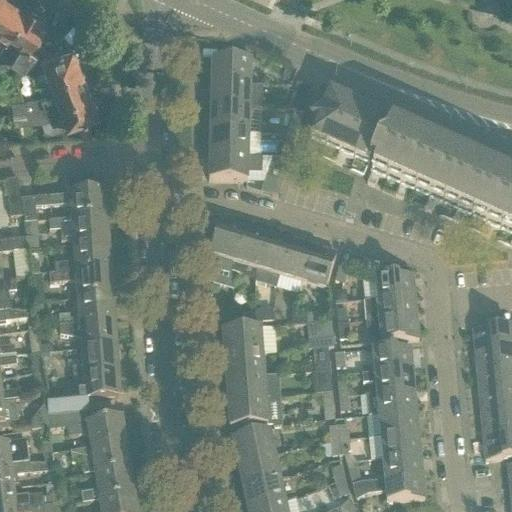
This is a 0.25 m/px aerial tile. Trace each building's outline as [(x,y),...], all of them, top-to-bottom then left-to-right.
[(8,36),(26,5),(17,0),(0,0),(0,30),(0,31),(0,30),(0,51),(9,36),(8,36)] [(47,18),(26,5),(8,36),(9,36),(0,51),(0,55),(9,61),(25,71),(37,55),(30,50),(36,39),(34,38),(47,18)] [(41,58),(46,71),(32,76),(36,86),(41,84),(80,70),(76,59),(77,57),(75,51),(73,50),(71,47),(41,58)] [(249,89),(250,64),(247,64),(247,52),(222,51),(222,63),(212,63),(211,88),(249,89)] [(81,72),(80,70),(41,84),(45,96),(24,102),(25,111),(42,107),(42,104),(56,99),(58,103),(88,92),(84,82),(85,79),(83,73),(81,72)] [(310,91),(296,87),(288,113),(293,115),(302,117),(310,91)] [(248,113),(249,89),(211,88),(210,112),(248,113)] [(81,120),(96,114),(95,111),(96,109),(94,102),(91,102),(88,92),(58,103),(56,99),(42,104),(42,107),(25,111),(24,102),(24,100),(10,101),(12,124),(40,122),(61,114),(66,126),(72,124),(74,125),(80,122),(81,120)] [(392,125),(334,99),(328,97),(321,114),(312,120),(310,125),(316,128),(305,153),(313,157),(317,147),(338,157),(334,166),(341,169),(345,160),(354,164),(356,159),(370,166),(372,162),(376,164),(366,187),(374,190),(378,181),(398,190),(395,199),(402,203),(406,193),(427,203),(423,212),(431,215),(435,206),(456,215),(451,224),(459,228),(463,219),(483,228),(479,237),(487,240),(491,231),(511,241),(508,250),(511,251),(511,184),(390,131),(392,125)] [(247,137),(248,113),(210,112),(209,136),(247,137)] [(298,131),(302,117),(293,115),(289,129),(298,131)] [(247,161),(247,137),(209,136),(209,160),(247,161)] [(282,147),(278,163),(287,166),(292,150),(282,147)] [(209,160),(208,185),(245,186),(246,186),(246,177),(260,178),(261,162),(247,161),(209,160)] [(277,201),(287,166),(278,163),(270,161),(260,196),(277,201)] [(19,202),(17,184),(5,185),(10,222),(21,220),(19,202)] [(105,216),(105,209),(103,207),(102,196),(19,202),(21,220),(22,227),(36,225),(35,211),(69,208),(70,223),(104,220),(104,218),(105,216)] [(107,240),(106,233),(105,231),(104,220),(70,223),(49,225),(49,235),(60,234),(61,246),(72,246),(74,265),(54,267),(55,277),(108,273),(107,262),(108,261),(108,253),(106,252),(105,242),(107,240)] [(216,234),(204,231),(207,271),(229,277),(230,275),(243,230),(219,223),(216,234)] [(37,240),(36,225),(22,227),(25,241),(37,240)] [(255,273),(266,237),(243,230),(230,275),(241,278),(244,270),(255,273)] [(278,280),(289,243),(266,237),(255,273),(278,280)] [(0,273),(0,255),(25,253),(24,243),(0,245),(0,284),(3,285),(1,274),(0,273)] [(301,287),(312,250),(289,243),(278,280),(301,287)] [(336,257),(312,250),(301,287),(325,294),(336,257)] [(39,278),(38,266),(29,267),(31,279),(39,278)] [(343,287),(347,273),(338,271),(334,285),(343,287)] [(55,277),(49,277),(49,287),(75,285),(78,318),(78,323),(70,323),(70,318),(58,319),(59,329),(111,325),(111,315),(112,313),(112,306),(110,304),(109,295),(111,293),(110,285),(108,284),(108,273),(55,277)] [(414,300),(412,277),(373,281),(376,304),(414,300)] [(10,315),(8,305),(7,296),(15,295),(13,284),(3,285),(0,284),(0,317),(11,316),(11,315),(10,315)] [(414,300),(376,304),(364,305),(366,326),(416,321),(414,300)] [(335,314),(337,329),(346,328),(344,313),(335,314)] [(0,326),(11,325),(28,323),(27,315),(19,316),(18,314),(11,315),(11,316),(0,317),(0,360),(15,358),(14,350),(0,351),(0,326)] [(35,314),(27,315),(28,323),(27,323),(28,336),(37,335),(35,314)] [(210,317),(211,330),(236,328),(235,315),(210,317)] [(268,316),(254,317),(255,326),(269,325),(268,316)] [(254,317),(235,318),(236,328),(255,326),(254,317)] [(292,330),(304,329),(306,329),(306,319),(291,321),(292,330)] [(418,344),(416,321),(366,326),(368,348),(380,347),(418,344)] [(111,325),(59,329),(60,340),(75,342),(80,341),(82,370),(72,371),(73,382),(115,378),(115,368),(116,365),(115,358),(114,357),(113,347),(115,345),(114,338),(112,336),(111,325)] [(332,342),(330,327),(321,328),(323,343),(332,342)] [(323,343),(321,328),(312,329),(306,329),(309,354),(310,354),(312,353),(318,353),(327,352),(333,351),(332,342),(323,343)] [(348,343),(346,328),(337,329),(338,343),(348,343)] [(511,330),(472,334),(474,357),(511,353),(511,330)] [(241,333),(221,335),(223,360),(261,357),(260,332),(241,333)] [(39,358),(37,335),(28,336),(31,359),(39,358)] [(372,354),(374,376),(412,373),(410,350),(372,354)] [(328,367),(327,352),(318,353),(312,353),(315,376),(329,375),(328,367)] [(511,353),(474,357),(476,378),(511,375),(511,353)] [(263,381),(261,357),(223,360),(225,384),(263,381)] [(335,372),(344,371),(343,357),(333,358),(335,372)] [(42,380),(39,358),(31,359),(33,381),(42,380)] [(0,371),(16,369),(15,361),(0,363),(0,407),(3,407),(3,405),(21,403),(20,394),(2,396),(0,385),(0,383),(0,371)] [(414,394),(412,373),(374,376),(374,377),(362,378),(363,387),(375,386),(376,398),(414,394)] [(331,396),(330,382),(329,375),(315,376),(317,398),(322,397),(331,396)] [(511,396),(511,375),(476,378),(478,400),(511,396)] [(64,402),(46,404),(46,408),(47,421),(79,417),(87,416),(86,405),(117,402),(116,391),(118,390),(117,382),(115,381),(115,378),(73,382),(73,383),(76,382),(77,395),(64,396),(64,400),(64,402)] [(42,380),(33,381),(35,399),(44,399),(42,380)] [(265,405),(263,381),(225,384),(227,408),(265,405)] [(336,387),(337,402),(347,401),(345,386),(336,387)] [(416,416),(414,394),(376,398),(364,399),(366,420),(378,419),(416,416)] [(333,411),(331,396),(322,397),(323,412),(333,411)] [(511,418),(511,396),(478,400),(480,421),(511,418)] [(348,415),(347,401),(337,402),(339,416),(348,415)] [(267,429),(265,405),(227,408),(228,432),(267,429)] [(14,406),(3,407),(0,407),(0,434),(12,433),(10,425),(17,424),(16,422),(19,420),(18,412),(14,410),(14,406)] [(48,432),(47,421),(46,408),(44,408),(31,426),(32,434),(48,432)] [(334,424),(333,411),(323,412),(325,424),(334,424)] [(418,437),(416,416),(378,419),(380,441),(418,437)] [(80,429),(79,417),(47,421),(48,432),(49,435),(67,432),(68,441),(86,438),(89,452),(89,454),(122,448),(122,445),(123,443),(122,436),(120,434),(118,423),(86,428),(80,429)] [(511,439),(511,418),(480,421),(482,443),(511,439)] [(347,429),(338,430),(339,444),(348,444),(347,429)] [(339,444),(338,430),(329,431),(330,445),(339,444)] [(231,443),(236,467),(274,459),(268,435),(231,443)] [(420,459),(418,437),(380,441),(382,462),(420,459)] [(511,462),(511,439),(482,443),(485,465),(511,462)] [(0,472),(29,469),(29,468),(26,444),(6,446),(7,450),(0,450),(0,472)] [(340,459),(339,444),(330,445),(331,460),(340,459)] [(349,458),(348,444),(339,444),(340,459),(349,458)] [(52,466),(51,459),(50,447),(41,448),(43,466),(43,467),(52,466)] [(89,452),(70,455),(72,465),(91,462),(96,494),(81,497),(82,507),(98,504),(98,506),(131,501),(129,489),(131,487),(129,480),(127,478),(126,469),(127,467),(126,459),(124,458),(122,448),(89,454),(89,452)] [(51,459),(52,466),(53,468),(60,467),(59,458),(51,459)] [(279,483),(274,459),(236,467),(241,491),(279,483)] [(422,480),(420,459),(382,462),(384,484),(422,480)] [(360,486),(356,472),(354,465),(346,467),(351,488),(360,486)] [(0,511),(34,511),(51,510),(51,508),(60,507),(59,503),(59,499),(41,501),(41,498),(26,500),(26,502),(14,503),(13,489),(18,489),(17,478),(53,474),(53,468),(52,466),(43,467),(43,466),(29,468),(29,469),(0,472),(0,511)] [(331,472),(335,487),(344,484),(340,470),(331,472)] [(424,503),(422,480),(384,484),(384,485),(360,486),(351,488),(355,502),(374,498),(385,498),(386,506),(424,503)] [(257,511),(284,506),(279,483),(241,491),(245,511),(257,511)] [(348,498),(344,484),(335,487),(339,501),(348,498)] [(59,503),(60,507),(60,510),(62,510),(72,509),(71,501),(59,503)] [(99,511),(133,511),(135,511),(133,503),(131,502),(131,501),(98,506),(99,511)]
